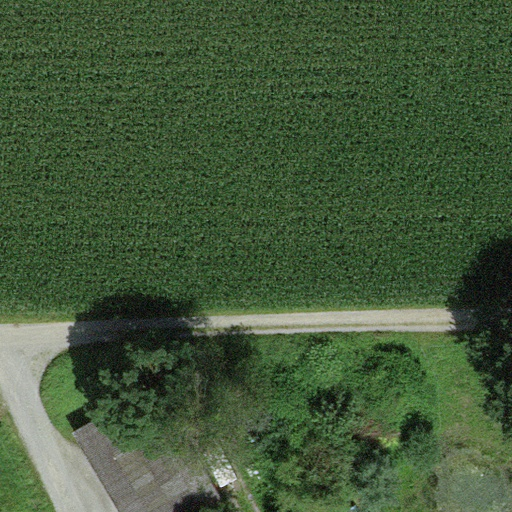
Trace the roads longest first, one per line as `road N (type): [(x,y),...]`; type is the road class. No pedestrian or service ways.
road 1 (track): [(511,318),(0,319)]
road 2 (track): [(100,511),(0,345)]
